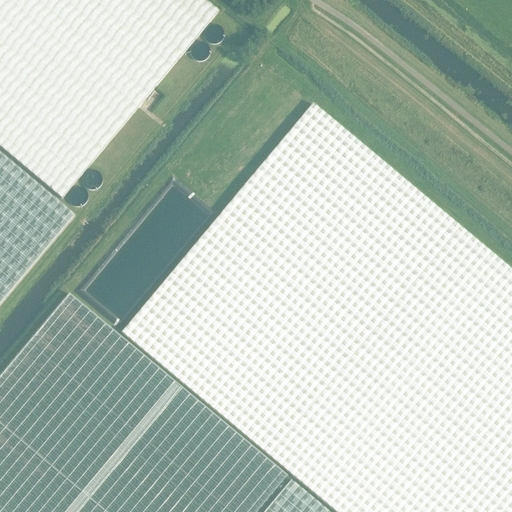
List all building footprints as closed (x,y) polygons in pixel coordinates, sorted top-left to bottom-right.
[(201,0),(0,0),(0,148),(61,200),(218,14),(201,0)] [(511,511),(511,271),(313,105),(122,333),(127,338),(335,511),(511,511)] [(0,156),(0,306),(74,218),(0,156)] [(0,511),(257,511),(287,477),(283,473),(70,295),(0,378),(0,511)] [(327,511),(291,481),(265,511),(327,511)]
